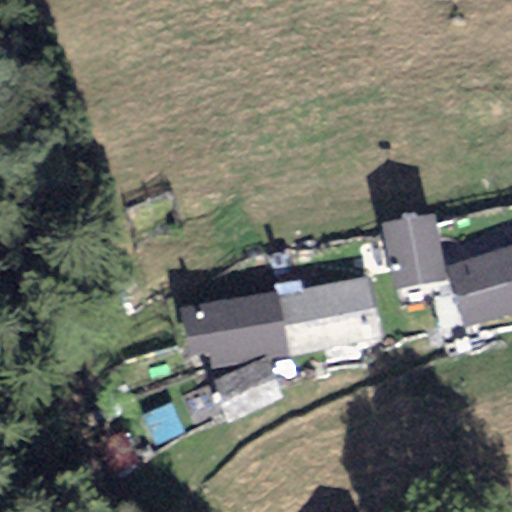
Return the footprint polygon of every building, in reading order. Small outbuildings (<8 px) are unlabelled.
[(433,214),(382,225),(395,291),(447,281),(433,214)] [(511,246),(445,268),(463,328),(511,314),(511,246)] [(379,337),(366,279),(277,298),(289,356),(379,337)] [(266,361),(289,356),(277,298),(276,291),(177,309),(190,357),(206,353),(211,380),(264,359),(266,361)] [(227,424),(282,399),(266,361),(264,359),(211,380),(227,424)]
